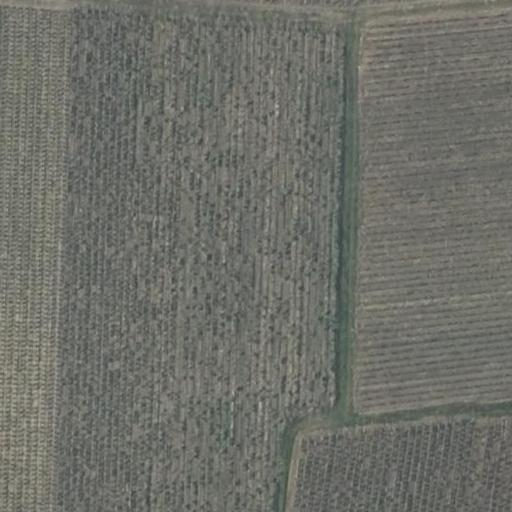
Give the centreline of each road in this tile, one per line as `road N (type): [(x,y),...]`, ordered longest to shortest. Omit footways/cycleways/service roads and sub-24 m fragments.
road 1 (track): [(511,1),(311,20),(60,0)]
road 2 (track): [(356,17),(349,417)]
road 3 (track): [(281,511),(294,426),(511,400)]
